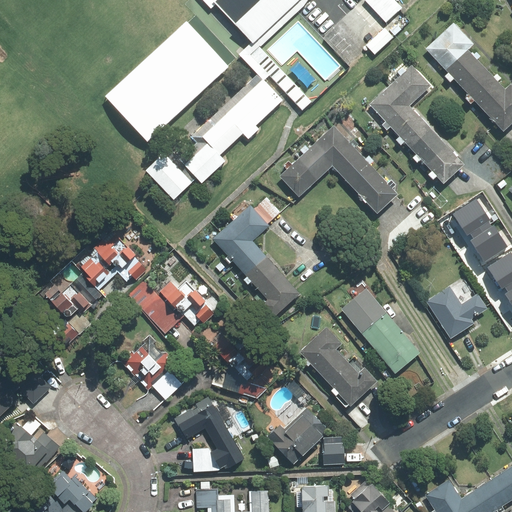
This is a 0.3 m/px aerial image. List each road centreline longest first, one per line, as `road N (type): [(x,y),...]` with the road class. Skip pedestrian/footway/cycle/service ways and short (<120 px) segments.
road 1 (residential): [(392,450),(511,371)]
road 2 (residential): [(140,511),(140,462),(83,407)]
